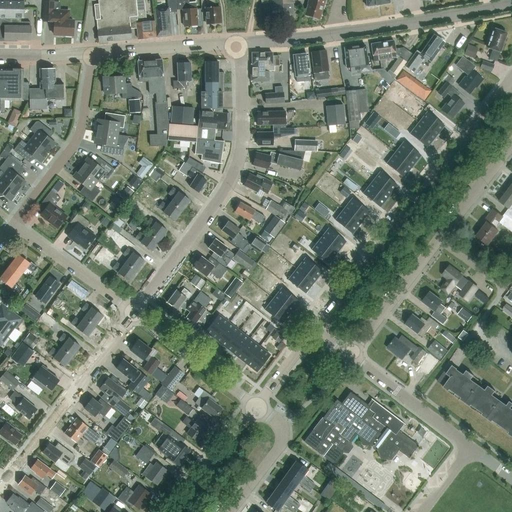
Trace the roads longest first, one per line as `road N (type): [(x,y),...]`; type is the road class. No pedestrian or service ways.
road 1 (residential): [(319,329),(511,76)]
road 2 (residential): [(134,312),(226,184),(238,147),(236,45)]
road 3 (tertiary): [(511,6),(236,45)]
road 4 (residential): [(351,354),(511,145)]
road 5 (residential): [(0,483),(134,312)]
road 6 (residential): [(91,53),(81,132),(14,223)]
road 7 (residential): [(471,449),(351,354)]
road 8 (residential): [(254,407),(134,312)]
road 9 (residential): [(134,312),(14,223)]
road 10 (tertiary): [(236,45),(91,53)]
road 11 (residential): [(229,511),(282,436),(254,407)]
road 12 (residential): [(175,511),(254,407)]
